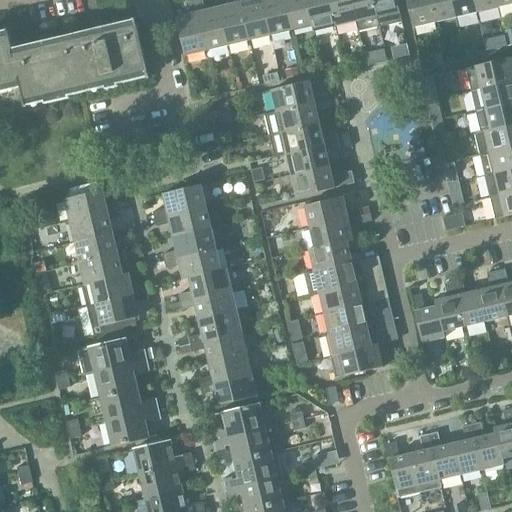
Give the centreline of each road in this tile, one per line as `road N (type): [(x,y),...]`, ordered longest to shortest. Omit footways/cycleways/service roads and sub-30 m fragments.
road 1 (residential): [(171,99),(188,171),(135,183),(118,111)]
road 2 (residential): [(366,511),(346,422),(426,402)]
road 3 (residential): [(426,402),(394,263)]
road 4 (residential): [(394,263),(379,200),(444,183)]
road 5 (residential): [(394,263),(511,235)]
